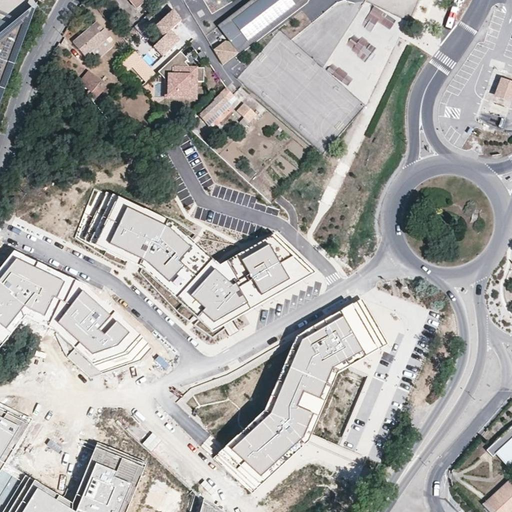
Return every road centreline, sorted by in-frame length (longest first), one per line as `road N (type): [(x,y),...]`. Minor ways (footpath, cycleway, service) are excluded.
road 1 (residential): [(206,367),(112,283),(0,229)]
road 2 (secondary): [(429,274),(458,305),(463,357),(397,481)]
road 3 (residential): [(401,253),(206,367)]
road 4 (secondary): [(397,481),(470,388),(481,349),(479,316)]
road 5 (residential): [(68,0),(30,72),(0,167)]
road 6 (residential): [(502,396),(440,469),(439,511)]
road 7 (residential): [(482,0),(430,80),(419,120)]
